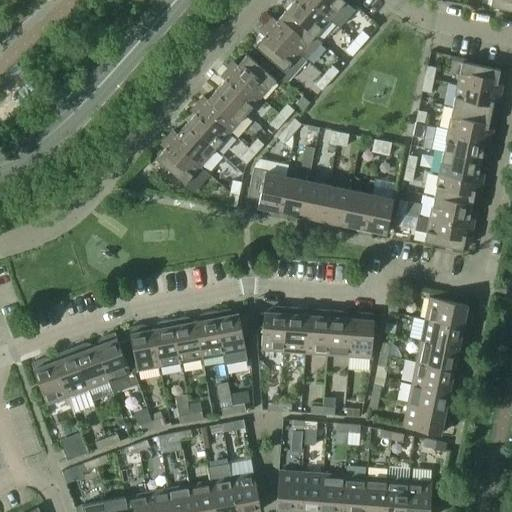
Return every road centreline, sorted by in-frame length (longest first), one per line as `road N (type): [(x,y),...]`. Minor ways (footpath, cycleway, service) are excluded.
road 1 (residential): [(0,356),(121,311),(249,288),(375,294),(381,268),(476,289)]
road 2 (residential): [(0,247),(44,232),(84,205),(264,0)]
road 3 (secondary): [(0,163),(82,105),(178,0)]
road 4 (residential): [(511,129),(476,289)]
road 5 (residential): [(511,41),(420,19),(391,0)]
